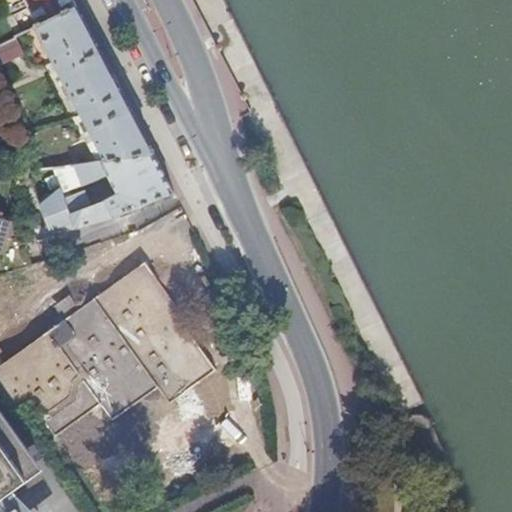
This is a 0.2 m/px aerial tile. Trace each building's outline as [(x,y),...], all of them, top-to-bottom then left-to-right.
[(73,0),(27,0),(40,26),(78,8),(73,0)] [(40,26),(38,27),(97,141),(87,145),(97,163),(154,154),(78,8),(40,26)] [(17,38),(0,46),(0,67),(25,55),(17,38)] [(76,166),(83,185),(104,176),(105,180),(110,178),(118,194),(104,201),(91,206),(85,191),(66,199),(63,193),(62,189),(42,206),(51,230),(73,222),(75,226),(80,228),(106,219),(130,209),(132,208),(174,194),(154,154),(97,163),(76,166)] [(83,185),(76,166),(55,169),(62,189),(63,193),(83,185)] [(147,263),(0,365),(0,389),(14,410),(30,398),(56,434),(101,401),(112,417),(158,385),(169,402),(216,369),(176,312),(179,310),(147,263)] [(0,410),(0,503),(44,473),(0,410)] [(149,447),(163,438),(151,419),(137,428),(149,447)] [(99,455),(120,495),(143,483),(121,443),(99,455)]
